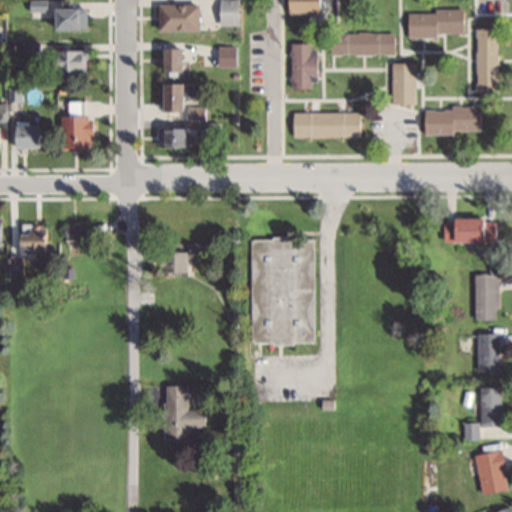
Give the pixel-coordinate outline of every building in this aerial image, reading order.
[(235,24),(234,0),(214,0),(215,11),(204,11),(204,16),(213,16),(213,24),(235,24)] [(315,0),(286,0),(287,13),(315,13),(315,0)] [(155,3),(155,29),(194,29),(194,3),(155,3)] [(83,6),(49,6),(49,28),(83,28),(83,6)] [(406,35),(463,35),(463,9),(406,10),(406,35)] [(474,91),(496,91),(496,27),(474,27),(474,91)] [(327,32),(327,53),(394,53),(394,32),(327,32)] [(288,86),(311,86),(311,43),(288,43),(288,86)] [(158,47),(158,71),(176,71),(176,47),(158,47)] [(83,49),(49,49),(49,73),(83,73),(83,49)] [(413,62),(388,62),(388,103),(413,103),(413,62)] [(180,83),(158,83),(158,110),(180,110),(180,83)] [(477,107),(420,107),(420,133),(477,132),(477,107)] [(357,111),(289,111),(289,136),(357,136),(357,111)] [(57,115),(57,149),(86,149),(86,115),(57,115)] [(44,124),(8,124),(8,147),(44,147),(44,124)] [(156,147),(181,147),(181,127),(156,127),(156,147)] [(439,240),(494,240),(494,218),(439,218),(439,240)] [(30,254),(30,251),(40,251),(40,224),(18,224),(18,231),(12,231),(12,254),(30,254)] [(60,224),(60,238),(104,238),(104,224),(60,224)] [(249,238),(249,342),(311,342),(311,238),(249,238)] [(184,275),(184,251),(155,251),(155,275),(184,275)] [(471,273),(471,319),(496,319),(496,273),(471,273)] [(496,333),(475,333),(475,371),(496,371),(496,333)] [(161,439),(184,439),(184,426),(203,425),(202,409),(184,409),(184,385),(160,385),(161,439)] [(504,489),(498,449),(472,453),(478,493),(504,489)]
